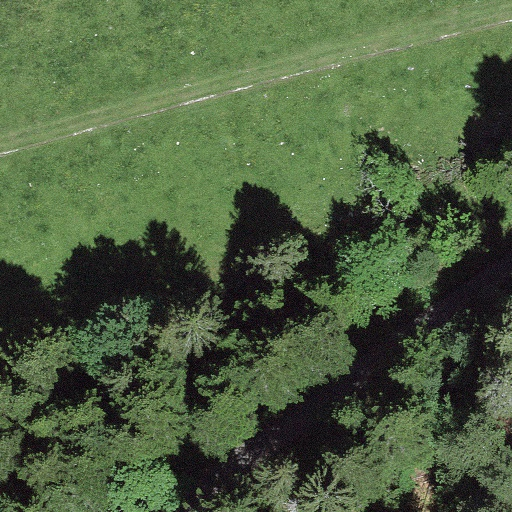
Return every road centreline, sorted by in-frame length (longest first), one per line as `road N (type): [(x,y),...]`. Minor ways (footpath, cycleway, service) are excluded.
road 1 (track): [(0,157),(511,24)]
road 2 (track): [(511,273),(334,392),(184,511)]
